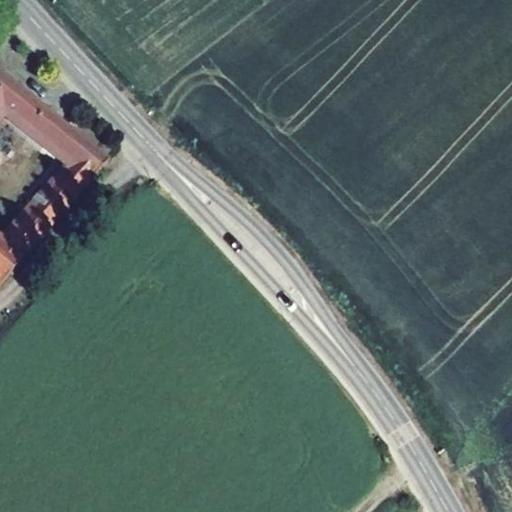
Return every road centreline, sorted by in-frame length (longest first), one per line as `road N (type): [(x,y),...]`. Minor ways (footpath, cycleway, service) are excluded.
road 1 (tertiary): [(19,0),(343,352),(446,511)]
road 2 (unknown): [(156,151),(81,274),(22,324),(0,324)]
